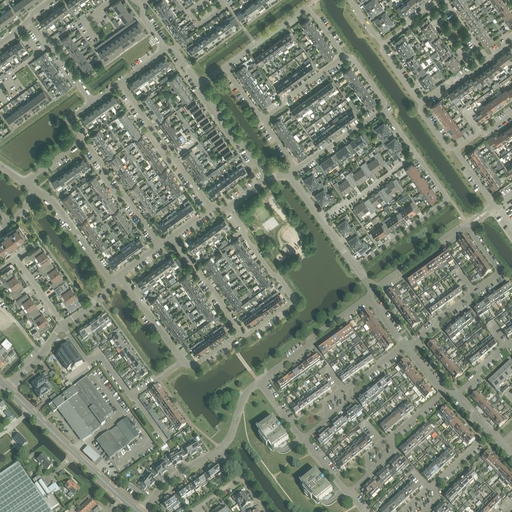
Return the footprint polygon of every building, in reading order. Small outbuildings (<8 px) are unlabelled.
[(70,0),(66,3),(73,12),(78,9),(70,0)] [(82,6),(77,0),(70,0),(78,9),(82,6)] [(133,18),(130,14),(133,12),(131,10),(129,12),(124,6),(127,4),(125,1),(122,3),(119,0),(111,6),(124,24),(133,18)] [(158,10),(166,4),(168,3),(165,0),(161,0),(154,5),(158,10)] [(260,8),(261,9),(264,7),(259,0),(257,0),(254,2),(259,9),(260,8)] [(365,6),(366,7),(366,8),(368,11),(379,3),(376,0),(368,0),(367,1),(368,3),(365,6)] [(410,12),(417,7),(411,0),(409,0),(408,1),(407,0),(405,0),(402,1),(410,12)] [(468,3),(465,0),(462,0),(456,5),(459,9),(467,4),(468,3)] [(502,0),(497,0),(492,4),(495,8),(504,2),(502,0)] [(22,11),(26,8),(21,1),(16,3),(22,11)] [(397,9),(403,18),(410,12),(402,1),(399,5),(400,7),(397,9)] [(259,9),(254,2),(250,6),(255,13),(259,11),(258,10),(259,9)] [(505,4),(506,4),(504,2),(495,8),(498,12),(499,11),(507,6),(505,4)] [(16,3),(12,7),(17,14),(22,11),(16,3)] [(371,14),(372,16),(376,13),(377,16),(385,10),(382,6),(381,7),(379,3),(368,11),(371,14)] [(71,13),(65,4),(61,7),(66,15),(69,13),(69,14),(71,14),(71,13)] [(161,14),(170,8),(166,4),(158,10),(161,14)] [(462,13),(469,8),(467,4),(459,9),(462,13)] [(252,15),(252,16),(255,13),(250,6),(245,9),(250,16),(252,15)] [(508,8),(507,6),(499,11),(502,16),(510,10),(508,8)] [(66,15),(61,7),(56,10),(62,18),(66,15)] [(16,16),(11,8),(7,11),(12,19),(16,16)] [(164,19),(173,12),(170,8),(161,14),(164,19)] [(471,13),(473,12),(469,8),(462,13),(465,18),(471,13)] [(241,12),(246,19),(250,16),(245,9),(241,12)] [(52,13),(58,21),(62,18),(56,10),(52,13)] [(376,20),(377,22),(376,22),(379,26),(389,18),(387,15),(388,14),(385,10),(377,16),(379,18),(376,20)] [(511,13),(510,10),(502,16),(505,20),(511,14),(511,13)] [(2,14),(8,22),(12,19),(7,11),(2,14)] [(471,13),(465,18),(468,22),(477,15),(474,11),(473,12),(471,13)] [(167,23),(177,16),(173,12),(164,19),(167,23)] [(247,20),(246,19),(241,12),(236,15),(241,22),(243,21),(243,22),(247,20)] [(58,21),(52,13),(48,16),(54,24),(58,21)] [(471,26),(480,19),(477,15),(468,22),(471,26)] [(50,27),(54,24),(48,16),(44,19),(50,27)] [(239,24),(234,17),(229,20),(235,28),(238,26),(238,25),(239,24)] [(234,27),(235,28),(229,20),(227,18),(223,21),(230,30),(234,27)] [(396,25),(393,21),(392,21),(389,18),(379,26),(381,29),(382,29),(383,30),(386,28),(388,30),(396,25)] [(48,30),(50,28),(50,27),(44,19),(40,22),(46,31),(48,30)] [(301,25),(305,29),(313,24),(309,19),(301,25)] [(427,19),(419,25),(424,32),(433,26),(427,19)] [(474,30),(481,24),(483,24),(480,19),(471,26),(474,30)] [(175,20),(168,25),(171,29),(178,24),(175,20)] [(229,32),(229,31),(230,30),(223,21),(225,24),(221,27),(226,34),(229,32)] [(145,34),(141,27),(138,23),(98,52),(105,62),(145,34)] [(181,28),(178,24),(171,29),(174,33),(181,28)] [(305,29),(303,31),(306,35),(316,28),(313,24),(305,29)] [(484,28),(481,24),(474,30),(477,34),(484,28)] [(430,39),(438,33),(433,26),(424,32),(429,39),(430,39)] [(181,28),(174,33),(177,37),(184,32),(186,31),(183,27),(181,28)] [(222,36),(223,37),(226,34),(221,27),(216,30),(215,28),(221,37),(222,36)] [(221,39),(220,38),(221,37),(215,28),(211,31),(218,41),(221,39)] [(309,39),(311,38),(319,32),(316,28),(306,35),(309,39)] [(484,28),(477,34),(480,38),(487,33),(484,28)] [(218,41),(211,31),(206,35),(213,43),(217,40),(218,41)] [(182,40),(187,36),(184,32),(177,37),(180,42),(182,40)] [(314,42),(322,37),(319,32),(311,38),(314,42)] [(297,42),(290,33),(285,36),(291,44),(294,42),(294,43),(295,43),(297,42)] [(433,48),(435,46),(443,40),(438,33),(430,39),(429,39),(428,40),(433,48)] [(483,42),(489,38),(490,37),(487,33),(480,38),(483,42)] [(72,39),(69,35),(62,40),(65,44),(72,39)] [(213,43),(206,35),(202,38),(209,47),(212,45),(211,44),(213,43)] [(291,44),(285,36),(281,39),(287,47),(291,44)] [(400,39),(393,44),(398,51),(407,45),(409,43),(405,37),(403,36),(402,38),(401,38),(400,39)] [(322,37),(314,42),(317,47),(325,41),(322,37)] [(198,41),(199,42),(204,49),(205,48),(206,49),(209,47),(202,38),(198,41)] [(483,42),(486,47),(492,42),(489,38),(483,42)] [(75,43),(73,40),(72,39),(65,44),(68,49),(75,43)] [(281,39),(280,40),(277,43),(282,50),(284,52),(288,49),(287,47),(281,39)] [(438,51),(446,45),(443,40),(435,46),(438,51)] [(20,41),(16,44),(22,53),(26,50),(20,41)] [(321,51),(328,46),(325,41),(317,47),(321,51)] [(203,51),(203,50),(204,49),(199,42),(195,46),(193,43),(200,53),(203,51)] [(68,49),(71,53),(78,47),(75,43),(68,49)] [(196,55),(197,56),(200,53),(193,43),(188,46),(190,49),(188,51),(191,55),(193,53),(195,56),(196,55)] [(272,46),(278,53),(282,50),(277,43),(272,46)] [(409,43),(407,45),(398,51),(404,58),(412,52),(414,50),(409,43)] [(21,54),(22,53),(16,44),(11,47),(17,55),(20,53),(21,54)] [(443,58),(451,52),(446,45),(438,51),(443,58)] [(278,53),(272,46),(268,49),(274,57),(278,53)] [(324,56),(332,50),(328,46),(321,51),(324,56)] [(15,58),(14,57),(17,55),(11,47),(7,50),(14,59),(15,58)] [(74,57),(81,52),(78,47),(71,53),(74,57)] [(274,57),(268,49),(264,52),(269,60),(274,57)] [(11,59),(12,60),(14,59),(7,50),(3,53),(9,61),(11,59)] [(327,60),(335,54),(332,50),(324,56),(327,60)] [(77,61),(84,56),(81,52),(74,57),(77,61)] [(269,60),(264,52),(259,55),(265,63),(269,60)] [(417,59),(412,52),(404,58),(409,65),(417,59)] [(448,65),(456,59),(451,52),(443,58),(448,65)] [(3,53),(0,55),(0,57),(6,65),(10,62),(9,61),(3,53)] [(34,61),(38,65),(38,64),(48,58),(44,53),(34,61)] [(506,53),(502,56),(507,63),(511,60),(506,53)] [(255,58),(260,66),(265,63),(259,55),(255,58)] [(80,65),(87,60),(84,56),(77,61),(80,65)] [(503,67),(503,66),(507,63),(502,56),(497,59),(498,61),(499,61),(503,67)] [(43,68),(51,62),(48,58),(38,64),(39,66),(41,65),(43,68)] [(167,62),(165,58),(160,62),(167,71),(171,67),(174,65),(171,62),(170,61),(169,61),(168,61),(167,62)] [(420,63),(417,59),(409,65),(412,69),(420,63)] [(453,72),(461,66),(456,59),(448,65),(453,72)] [(83,69),(90,64),(87,60),(80,65),(83,69)] [(316,68),(310,61),(306,64),(311,72),(316,68)] [(498,61),(494,64),(499,71),(504,68),(503,66),(503,67),(499,61),(498,61)] [(45,73),(54,66),(51,62),(43,68),(45,71),(44,71),(45,73)] [(167,71),(160,62),(156,65),(161,72),(165,69),(167,71)] [(425,70),(420,63),(412,69),(417,76),(425,70)] [(86,74),(93,68),(90,64),(83,69),(86,74)] [(311,72),(306,64),(301,67),(307,75),(311,72)] [(499,71),(494,64),(490,67),(495,74),(499,71)] [(161,72),(156,65),(152,68),(157,75),(161,72)] [(49,76),(57,70),(54,66),(45,73),(46,74),(47,73),(49,76)] [(244,66),(235,72),(239,77),(249,70),(246,67),(244,66)] [(307,75),(301,67),(297,71),(302,78),(307,75)] [(495,74),(490,67),(485,70),(491,78),(495,74)] [(154,80),(158,77),(157,75),(152,68),(147,71),(154,80)] [(351,68),(343,73),(347,78),(354,72),(351,68)] [(51,81),(60,75),(57,70),(49,76),(51,79),(50,80),(51,81)] [(239,77),(242,81),(252,74),(249,70),(239,77)] [(425,70),(417,76),(422,83),(432,77),(429,73),(427,74),(425,70)] [(491,78),(485,70),(481,74),(486,81),(491,78)] [(148,81),(149,83),(154,80),(147,71),(143,74),(148,81)] [(302,78),(297,71),(293,74),(298,81),(302,78)] [(347,78),(350,82),(358,77),(354,72),(347,78)] [(148,81),(143,74),(139,77),(144,84),(148,81)] [(252,74),(242,81),(245,86),(253,80),(255,79),(252,74)] [(298,81),(293,74),(288,77),(294,84),(298,81)] [(477,77),(482,84),(486,81),(481,74),(477,77)] [(55,85),(63,79),(60,75),(51,81),(52,83),(53,82),(55,85)] [(177,75),(168,81),(171,85),(180,79),(177,75)] [(144,84),(139,77),(134,81),(139,87),(144,84)] [(294,84),(288,77),(284,80),(289,87),(294,84)] [(353,86),(353,87),(361,81),(358,77),(350,82),(348,83),(351,88),(353,86)] [(433,81),(434,80),(432,77),(422,83),(427,91),(428,90),(431,88),(434,86),(435,85),(433,81)] [(476,86),(477,87),(482,84),(477,77),(472,80),(476,86)] [(472,80),(471,78),(467,82),(472,89),(476,86),(477,87),(476,86),(472,80)] [(57,90),(66,83),(63,79),(55,85),(57,88),(56,88),(57,90)] [(172,91),(183,83),(180,79),(171,85),(174,90),(172,91)] [(245,86),(248,90),(256,84),(258,83),(255,79),(253,80),(245,86)] [(285,91),(289,87),(284,80),(280,83),(285,91)] [(140,89),(139,88),(139,87),(134,81),(129,84),(132,87),(131,88),(130,90),(133,94),(140,89)] [(339,91),(332,81),(327,85),(333,92),(334,94),(339,91)] [(354,92),(364,85),(361,81),(353,87),(356,91),(354,92)] [(472,89),(467,82),(462,85),(468,92),(472,89)] [(59,90),(61,93),(69,87),(66,83),(57,90),(58,91),(59,90)] [(176,92),(178,94),(186,88),(183,83),(172,91),(174,93),(176,92)] [(275,87),(280,94),(285,91),(280,83),(275,87)] [(252,94),(259,89),(256,84),(248,90),(252,94)] [(333,92),(327,85),(323,88),(328,96),(333,92)] [(354,92),(358,96),(367,90),(364,85),(354,92)] [(468,92),(462,85),(458,88),(463,95),(468,92)] [(259,89),(252,94),(255,99),(262,93),(265,91),(262,87),(259,89)] [(178,94),(181,98),(189,92),(186,88),(178,94)] [(330,98),(328,96),(323,88),(318,91),(325,101),(330,98)] [(463,95),(458,88),(454,91),(460,99),(464,96),(463,95)] [(358,96),(361,101),(362,100),(370,94),(367,90),(358,96)] [(507,92),(506,90),(502,93),(507,100),(511,97),(511,98),(511,97),(507,92)] [(44,101),(49,98),(43,91),(39,94),(44,101)] [(325,101),(318,91),(314,94),(321,104),(325,101)] [(460,100),(459,99),(460,99),(454,91),(449,94),(454,101),(456,103),(460,100)] [(496,94),(497,96),(503,103),(507,100),(502,93),(500,91),(496,94)] [(181,102),(182,104),(193,97),(189,92),(181,98),(182,101),(181,102)] [(268,96),(266,98),(262,93),(255,99),(258,103),(268,96)] [(39,94),(35,97),(40,104),(44,101),(39,94)] [(321,104),(314,94),(310,97),(317,107),(321,104)] [(373,98),(370,94),(362,100),(366,104),(373,98)] [(148,95),(141,100),(144,105),(151,100),(148,95)] [(108,99),(113,106),(114,108),(115,107),(115,106),(115,105),(118,103),(120,102),(117,98),(116,98),(115,98),(113,96),(108,99)] [(272,103),(271,101),(268,96),(258,103),(261,108),(264,106),(265,108),(272,103)] [(503,103),(497,96),(493,99),(498,107),(503,103)] [(36,107),(40,104),(35,97),(31,100),(36,107)] [(317,107),(310,97),(305,100),(312,110),(317,107)] [(184,106),(187,110),(189,109),(197,103),(194,98),(184,106)] [(366,104),(369,109),(377,103),(373,98),(366,104)] [(113,106),(108,99),(104,102),(109,109),(113,106)] [(498,107),(493,99),(489,103),(494,110),(498,107)] [(32,110),(36,107),(31,100),(27,103),(32,110)] [(148,109),(154,104),(151,100),(144,105),(148,109)] [(312,110),(305,100),(301,104),(307,111),(311,108),(312,110)] [(454,138),(455,137),(455,139),(463,133),(461,131),(440,101),(432,107),(454,138)] [(109,109),(104,102),(100,106),(105,112),(109,109)] [(28,113),(32,110),(27,103),(22,106),(28,113)] [(190,115),(193,113),(200,107),(197,103),(189,109),(187,110),(190,115)] [(489,113),(490,113),(494,110),(489,103),(484,106),(485,108),(485,107),(489,113)] [(151,114),(158,109),(154,104),(148,109),(151,114)] [(307,111),(301,104),(297,107),(302,115),(307,111)] [(22,106),(18,109),(24,116),(28,113),(22,106)] [(105,112),(100,106),(95,109),(100,116),(105,112)] [(193,113),(196,117),(204,112),(200,107),(193,113)] [(303,116),(302,115),(297,107),(292,110),(298,118),(301,116),(301,117),(303,116)] [(485,107),(485,108),(481,111),(486,118),(491,114),(490,113),(489,113),(485,107)] [(19,119),(24,116),(18,109),(14,112),(19,119)] [(100,116),(95,109),(91,112),(96,119),(100,116)] [(154,118),(161,113),(158,109),(151,114),(154,118)] [(353,120),(357,117),(352,110),(348,113),(353,120)] [(476,114),(482,121),(486,118),(481,111),(476,114)] [(15,122),(19,119),(14,112),(10,115),(15,122)] [(96,119),(91,112),(86,115),(91,122),(96,119)] [(125,112),(118,117),(121,122),(128,117),(125,112)] [(199,122),(207,116),(204,112),(196,117),(194,119),(197,123),(199,122)] [(344,116),(343,116),(348,123),(353,120),(348,113),(347,113),(346,112),(343,115),(344,116)] [(157,122),(164,117),(161,113),(154,118),(157,122)] [(6,118),(11,125),(15,122),(10,115),(6,118)] [(93,124),(91,122),(86,115),(82,118),(88,127),(93,124)] [(275,122),(273,124),(276,129),(284,123),(281,119),(282,118),(282,117),(282,116),(281,115),(274,120),(275,122)] [(210,120),(207,116),(199,122),(202,126),(210,120)] [(344,126),(348,123),(343,116),(339,119),(344,126)] [(128,117),(121,122),(124,126),(131,121),(128,117)] [(168,117),(158,124),(162,129),(169,124),(169,123),(171,122),(168,117)] [(337,117),(333,120),(340,130),(344,126),(339,119),(337,117)] [(202,126),(200,127),(203,132),(204,131),(205,132),(207,131),(206,130),(213,125),(210,120),(202,126)] [(334,122),(330,125),(335,133),(340,130),(333,120),(334,122)] [(131,121),(124,126),(127,131),(134,126),(131,121)] [(279,133),(287,127),(284,123),(276,129),(279,133)] [(375,132),(377,131),(379,134),(389,127),(387,124),(386,125),(384,123),(379,127),(377,124),(372,128),(375,132)] [(172,128),(169,124),(162,129),(165,133),(172,128)] [(326,129),(331,136),(335,133),(330,125),(326,129)] [(134,126),(127,131),(130,135),(137,130),(134,126)] [(172,128),(165,133),(168,137),(175,132),(177,131),(174,126),(172,128)] [(218,132),(215,127),(207,133),(210,137),(210,138),(218,132)] [(283,137),(290,132),(287,127),(279,133),(283,137)] [(381,137),(379,138),(383,143),(388,139),(386,136),(391,132),(390,130),(391,130),(389,127),(379,134),(381,137)] [(321,132),(327,139),(331,136),(326,129),(321,132)] [(134,139),(141,134),(137,130),(130,135),(134,139)] [(507,130),(502,133),(508,140),(511,137),(507,130)] [(98,131),(91,136),(94,141),(101,136),(98,131)] [(178,137),(175,132),(168,137),(171,142),(178,137)] [(211,144),(213,142),(214,142),(221,136),(218,132),(210,138),(210,137),(208,139),(211,144)] [(286,142),(294,136),(290,132),(283,137),(286,142)] [(327,139),(321,132),(317,135),(322,142),(327,139)] [(360,135),(358,136),(358,135),(355,137),(361,146),(366,143),(367,144),(369,142),(363,133),(361,135),(360,135)] [(498,136),(496,133),(492,137),(499,146),(503,143),(498,136)] [(502,133),(498,136),(503,143),(505,146),(509,143),(508,140),(502,133)] [(180,135),(178,137),(171,142),(174,146),(181,141),(180,138),(182,137),(180,135)] [(312,138),(318,146),(322,142),(317,135),(312,138)] [(105,140),(104,140),(101,136),(94,141),(98,145),(105,140)] [(142,136),(135,141),(133,143),(136,147),(145,141),(142,136)] [(217,146),(224,141),(221,136),(214,142),(217,146)] [(289,146),(297,141),(294,136),(286,142),(289,146)] [(355,153),(358,151),(357,150),(361,146),(355,137),(352,139),(353,140),(351,142),(349,144),(355,153)] [(487,140),(494,150),(499,146),(492,137),(487,140)] [(385,146),(387,145),(390,149),(400,142),(398,139),(397,140),(395,138),(390,142),(388,139),(383,143),(385,146)] [(109,144),(105,140),(98,145),(101,150),(110,143),(109,144)] [(139,152),(148,145),(145,141),(136,147),(139,152)] [(219,151),(220,151),(228,145),(224,141),(217,146),(219,149),(217,150),(219,151)] [(300,145),(297,141),(289,146),(292,151),(300,145)] [(392,152),(390,153),(394,158),(399,154),(397,152),(402,148),(401,145),(402,145),(400,142),(390,149),(392,152)] [(113,147),(110,143),(101,150),(104,154),(113,147)] [(300,145),(292,151),(295,155),(303,149),(305,147),(302,143),(300,145)] [(344,147),(343,146),(340,148),(347,157),(352,153),(352,154),(355,153),(349,144),(346,146),(346,145),(344,147)] [(142,156),(151,149),(148,145),(139,152),(142,156)] [(228,145),(220,151),(223,155),(231,149),(228,145)] [(113,147),(104,154),(107,159),(116,152),(113,147)] [(469,158),(470,158),(471,159),(481,152),(477,147),(467,155),(469,158)] [(343,161),(342,160),(347,157),(340,148),(338,150),(338,151),(336,152),(337,153),(334,155),(338,160),(340,163),(343,161)] [(145,160),(155,154),(151,149),(142,156),(145,160)] [(226,160),(234,154),(231,149),(223,155),(226,160)] [(308,156),(306,154),(303,149),(295,155),(299,159),(301,158),(303,160),(308,156)] [(376,158),(372,161),(379,170),(383,167),(383,166),(385,164),(377,153),(376,150),(375,151),(376,153),(374,155),(376,158)] [(190,152),(182,157),(186,162),(195,155),(192,151),(190,152)] [(484,156),(482,154),(481,152),(471,159),(472,160),(471,161),(473,164),(481,158),(484,156)] [(151,163),(158,158),(155,154),(145,160),(146,161),(148,159),(151,163)] [(108,160),(112,165),(119,160),(115,155),(108,160)] [(186,162),(189,166),(199,159),(195,155),(186,162)] [(329,157),(329,156),(326,158),(332,167),(337,164),(335,161),(338,160),(334,155),(332,156),(331,156),(329,157)] [(484,156),(481,158),(473,164),(475,167),(476,166),(477,168),(487,161),(484,156)] [(119,160),(112,165),(115,169),(122,164),(124,163),(121,158),(119,160)] [(154,168),(161,163),(158,158),(151,163),(154,168)] [(322,163),(320,165),(326,174),(328,172),(328,171),(332,167),(326,158),(323,160),(324,161),(322,163)] [(202,164),(199,159),(189,166),(192,171),(202,164)] [(84,162),(83,160),(78,163),(85,172),(84,171),(91,166),(87,160),(84,162)] [(368,164),(366,162),(363,164),(371,174),(373,172),(374,173),(379,170),(372,161),(368,164)] [(479,173),(490,165),(487,161),(477,168),(478,169),(477,169),(479,173)] [(83,173),(85,172),(78,163),(74,166),(79,173),(82,171),(83,173)] [(152,169),(155,174),(157,173),(157,172),(164,167),(161,163),(154,168),(152,169)] [(118,174),(125,168),(122,164),(115,169),(118,174)] [(205,168),(202,164),(192,171),(195,175),(202,170),(205,168)] [(360,166),(362,168),(357,172),(364,181),(369,177),(368,176),(371,174),(363,164),(360,166)] [(412,164),(405,169),(409,175),(418,169),(414,165),(413,166),(412,164)] [(247,172),(242,165),(237,168),(243,175),(247,172)] [(482,176),(483,175),(484,176),(493,169),(490,165),(479,173),(482,176)] [(76,178),(80,175),(79,173),(74,166),(69,169),(76,178)] [(121,178),(128,173),(125,168),(118,174),(121,178)] [(243,175),(237,168),(233,171),(238,178),(243,175)] [(69,169),(65,172),(72,181),(76,178),(69,169)] [(160,180),(160,181),(169,174),(166,169),(159,174),(158,174),(157,175),(160,180)] [(409,175),(413,181),(420,176),(419,174),(421,173),(418,169),(409,175)] [(496,174),(495,171),(493,169),(484,176),(484,177),(483,178),(486,181),(496,174)] [(195,175),(199,180),(206,174),(202,170),(195,175)] [(306,183),(305,183),(307,186),(317,179),(313,174),(315,173),(313,170),(308,174),(310,177),(304,180),(306,183)] [(229,174),(234,182),(238,178),(233,171),(229,174)] [(359,183),(359,184),(364,181),(357,172),(354,174),(351,171),(348,174),(356,185),(359,183)] [(67,185),(72,181),(65,172),(61,176),(66,182),(66,183),(67,185)] [(124,182),(131,177),(128,173),(121,178),(124,182)] [(169,174),(160,181),(163,185),(172,178),(169,174)] [(224,178),(230,185),(234,182),(229,174),(224,178)] [(354,188),(353,187),(356,185),(348,174),(345,176),(347,179),(343,182),(350,191),(354,188)] [(488,185),(489,184),(490,185),(500,178),(496,174),(486,181),(488,185)] [(66,183),(66,182),(61,176),(56,179),(61,186),(66,183)] [(95,176),(87,182),(91,186),(98,181),(95,176)] [(417,187),(426,180),(423,176),(421,177),(420,176),(413,181),(417,187)] [(127,187),(135,182),(131,177),(124,182),(127,187)] [(167,189),(176,183),(172,178),(163,185),(165,184),(167,186),(166,187),(167,189)] [(220,181),(225,188),(230,185),(224,178),(220,181)] [(503,183),(500,178),(490,185),(491,186),(490,187),(492,190),(503,183)] [(52,182),(57,189),(61,186),(56,179),(52,182)] [(322,182),(320,184),(317,179),(307,186),(309,189),(310,188),(311,190),(317,186),(319,189),(324,185),(322,182)] [(396,179),(393,181),(393,180),(388,183),(395,192),(398,189),(401,192),(404,190),(396,179)] [(419,189),(421,192),(429,187),(428,186),(429,185),(426,180),(417,187),(416,188),(417,190),(419,189)] [(101,185),(98,181),(91,186),(94,190),(101,185)] [(216,184),(221,191),(225,188),(220,181),(216,184)] [(341,196),(344,194),(345,195),(350,191),(343,182),(339,185),(337,182),(333,184),(341,196)] [(168,191),(170,190),(172,192),(179,187),(176,183),(167,189),(168,191)] [(316,199),(318,201),(328,194),(326,191),(327,190),(325,187),(328,185),(326,183),(324,185),(319,189),(321,192),(315,196),(317,198),(316,199)] [(383,186),(384,187),(381,189),(389,200),(393,198),(391,195),(395,192),(388,183),(383,186)] [(136,184),(129,189),(132,194),(141,188),(141,187),(140,189),(136,184)] [(211,187),(216,194),(221,191),(216,184),(211,187)] [(94,190),(97,195),(104,190),(101,185),(94,190)] [(173,198),(182,192),(179,187),(172,192),(173,195),(171,196),(173,198)] [(207,190),(212,198),(216,194),(211,187),(207,190)] [(425,198),(434,192),(431,187),(430,188),(429,187),(421,192),(425,198)] [(143,193),(144,192),(141,188),(132,194),(136,198),(143,193)] [(379,191),(378,190),(373,194),(380,203),(384,200),(386,203),(389,200),(381,189),(379,191)] [(107,194),(104,190),(97,195),(100,199),(107,194)] [(143,193),(136,198),(139,203),(146,197),(148,196),(145,191),(144,192),(143,193)] [(437,196),(434,192),(425,198),(423,200),(427,206),(437,198),(436,197),(437,196)] [(111,198),(107,194),(100,199),(103,204),(111,198)] [(333,198),(331,199),(328,194),(318,201),(320,204),(321,203),(322,205),(328,201),(330,204),(335,201),(333,198)] [(369,197),(369,198),(367,200),(375,211),(378,209),(376,206),(380,203),(373,194),(369,197)] [(69,195),(62,200),(65,205),(72,199),(69,195)] [(142,207),(149,202),(146,197),(139,203),(142,207)] [(74,198),(72,200),(72,199),(65,205),(68,209),(77,202),(74,198)] [(111,198),(103,204),(107,208),(114,203),(111,198)] [(195,210),(188,200),(184,203),(191,213),(195,210)] [(364,202),(363,201),(359,204),(365,213),(369,210),(371,213),(375,211),(367,200),(364,202)] [(412,201),(410,203),(411,204),(406,208),(411,215),(416,212),(417,213),(419,211),(412,201)] [(77,202),(68,209),(72,213),(79,208),(81,207),(77,202)] [(155,204),(152,206),(149,202),(142,207),(145,211),(155,204)] [(110,212),(117,207),(114,203),(107,208),(110,212)] [(185,206),(181,209),(186,216),(191,213),(184,203),(183,203),(185,206)] [(148,216),(158,209),(155,204),(145,211),(148,216)] [(363,219),(361,216),(365,213),(359,204),(354,207),(355,208),(352,211),(360,221),(363,219)] [(75,218),(82,213),(79,208),(72,213),(75,218)] [(411,215),(406,208),(399,213),(405,222),(407,220),(406,219),(411,215)] [(181,209),(177,212),(182,219),(186,216),(181,209)] [(119,210),(112,215),(115,220),(122,215),(119,210)] [(171,213),(178,222),(182,219),(177,212),(176,212),(175,210),(171,213)] [(78,222),(85,217),(82,213),(75,218),(78,222)] [(178,222),(171,213),(167,217),(173,226),(178,222)] [(402,223),(405,222),(399,213),(391,218),(397,226),(402,222),(402,223)] [(122,215),(115,220),(118,224),(125,219),(122,215)] [(339,228),(338,229),(340,232),(350,224),(347,221),(349,220),(346,216),(341,219),(343,222),(337,226),(339,228)] [(162,220),(164,221),(163,222),(169,229),(173,226),(167,217),(162,220)] [(390,217),(385,220),(386,222),(384,224),(390,232),(393,230),(392,229),(397,226),(391,218),(390,217)] [(120,230),(129,223),(125,219),(118,224),(117,225),(120,230)] [(87,220),(80,225),(83,230),(90,224),(87,220)] [(230,227),(224,220),(220,223),(225,230),(230,227)] [(162,229),(164,232),(169,229),(163,222),(159,225),(159,224),(158,223),(157,223),(155,223),(154,224),(159,230),(162,229)] [(123,234),(125,233),(132,228),(129,223),(120,230),(123,234)] [(223,236),(221,233),(225,230),(220,223),(215,226),(223,236)] [(94,226),(92,227),(90,224),(83,230),(86,234),(95,228),(94,226)] [(353,226),(352,227),(350,224),(340,232),(342,234),(343,233),(344,236),(350,232),(352,235),(357,231),(353,226)] [(388,234),(390,232),(384,224),(377,229),(382,236),(387,233),(388,234)] [(17,247),(25,241),(25,240),(28,238),(19,226),(16,228),(16,227),(7,233),(7,234),(4,237),(3,236),(0,238),(0,255),(1,257),(4,255),(4,256),(13,249),(16,246),(17,247)] [(215,226),(211,229),(218,239),(223,236),(215,226)] [(98,232),(95,228),(86,234),(89,238),(98,232)] [(214,242),(218,239),(211,229),(207,232),(213,240),(214,242)] [(375,243),(378,241),(377,240),(382,236),(377,229),(369,234),(375,243)] [(357,235),(359,234),(357,231),(352,235),(354,237),(348,241),(350,243),(349,244),(351,247),(361,240),(357,235)] [(98,232),(89,238),(93,243),(100,237),(102,236),(99,232),(98,232)] [(207,232),(202,235),(208,243),(208,244),(209,245),(214,242),(212,241),(213,240),(207,232)] [(135,242),(134,240),(141,249),(145,246),(142,242),(145,240),(141,236),(141,235),(140,235),(139,238),(140,239),(135,242)] [(203,246),(208,243),(202,235),(198,239),(203,246)] [(466,236),(458,242),(461,247),(469,241),(466,236)] [(103,242),(100,237),(93,243),(96,247),(103,242)] [(241,243),(238,238),(228,245),(232,250),(234,248),(241,243)] [(198,239),(194,242),(199,249),(201,251),(205,248),(203,246),(198,239)] [(103,242),(96,247),(99,252),(108,245),(105,240),(103,242)] [(130,243),(136,252),(141,249),(134,240),(130,243)] [(364,241),(362,242),(361,240),(351,247),(353,249),(354,249),(355,251),(357,249),(360,254),(369,248),(364,241)] [(464,251),(472,245),(469,241),(461,247),(464,251)] [(194,242),(189,245),(194,252),(199,249),(194,242)] [(125,246),(132,256),(136,252),(130,243),(125,246)] [(237,252),(245,247),(241,243),(234,248),(237,252)] [(468,256),(476,250),(472,245),(464,251),(462,253),(465,257),(467,256),(468,256)] [(121,250),(122,251),(127,259),(132,256),(125,246),(121,250)] [(31,260),(33,259),(36,263),(47,255),(44,251),(43,252),(40,247),(28,256),(31,260)] [(248,252),(245,247),(237,252),(236,254),(235,254),(238,258),(240,257),(248,252)] [(471,260),(479,254),(476,250),(468,256),(471,260)] [(127,259),(122,251),(118,255),(123,262),(127,259)] [(452,259),(446,251),(441,254),(447,263),(452,259)] [(241,263),(251,256),(248,252),(240,257),(243,261),(241,263)] [(447,263),(441,254),(437,258),(443,266),(447,263)] [(474,264),(482,259),(479,254),(471,260),(474,264)] [(39,267),(37,268),(40,272),(52,264),(49,260),(50,259),(47,255),(36,263),(39,267)] [(123,262),(118,255),(113,258),(119,265),(123,262)] [(244,267),(245,267),(254,260),(251,256),(241,263),(244,267)] [(181,265),(177,259),(175,260),(172,257),(168,260),(173,268),(178,264),(178,265),(179,265),(180,265),(181,265)] [(109,261),(114,268),(119,265),(113,258),(109,261)] [(210,258),(202,264),(206,268),(213,263),(210,258)] [(443,266),(437,258),(432,261),(438,269),(443,266)] [(477,269),(485,263),(482,259),(474,264),(477,269)] [(173,268),(168,260),(164,263),(169,271),(173,268)] [(245,267),(248,271),(257,265),(254,260),(245,267)] [(438,269),(432,261),(428,264),(434,272),(438,269)] [(218,266),(215,262),(213,263),(206,268),(209,273),(216,268),(218,266)] [(170,273),(169,271),(164,263),(159,267),(164,274),(166,276),(170,273)] [(479,274),(488,267),(485,263),(477,269),(476,270),(479,274)] [(56,267),(55,268),(52,264),(40,272),(44,277),(46,275),(49,279),(59,272),(56,267)] [(434,272),(428,264),(424,267),(430,275),(434,272)] [(260,269),(257,265),(248,271),(251,276),(260,269)] [(164,274),(159,267),(155,270),(160,277),(164,274)] [(430,275),(424,267),(419,270),(425,278),(430,275)] [(489,274),(492,272),(488,267),(479,274),(478,275),(481,279),(487,275),(489,274)] [(212,277),(220,272),(216,268),(209,273),(212,277)] [(254,280),(255,280),(263,273),(260,269),(251,276),(254,280)] [(160,277),(155,270),(151,273),(156,280),(160,277)] [(415,273),(421,282),(425,278),(419,270),(415,273)] [(5,284),(7,288),(18,280),(15,276),(14,276),(11,273),(8,275),(6,272),(0,276),(0,279),(4,284),(5,284)] [(61,277),(62,276),(59,272),(49,279),(46,281),(50,278),(53,282),(50,284),(53,288),(64,281),(61,277)] [(215,282),(223,276),(220,272),(212,277),(215,282)] [(146,276),(153,285),(157,282),(156,280),(151,273),(146,276)] [(258,284),(257,285),(267,278),(263,273),(255,280),(258,284)] [(416,285),(421,282),(415,273),(410,277),(416,285)] [(225,274),(223,276),(215,282),(219,286),(226,281),(226,280),(228,279),(225,274)] [(153,285),(146,276),(142,279),(148,288),(153,285),(152,285),(153,285)] [(186,276),(179,281),(182,286),(189,280),(186,276)] [(414,290),(418,287),(416,285),(410,277),(406,280),(414,290)] [(263,288),(270,282),(267,278),(257,285),(260,289),(263,288)] [(144,292),(148,288),(142,279),(137,283),(142,290),(141,290),(142,291),(142,292),(143,292),(144,292)] [(20,285),(21,284),(18,280),(7,288),(10,292),(9,292),(15,299),(21,295),(19,292),(23,289),(20,285)] [(182,286),(185,290),(192,285),(189,280),(182,286)] [(222,290),(229,285),(226,281),(219,286),(222,290)] [(65,282),(54,290),(62,301),(74,293),(71,288),(70,289),(65,282)] [(185,290),(188,294),(196,289),(192,285),(185,290)] [(232,289),(229,285),(222,290),(225,295),(232,289)] [(458,296),(462,293),(457,286),(453,289),(458,296)] [(396,287),(393,289),(387,294),(390,298),(399,292),(396,287)] [(504,287),(500,290),(504,296),(506,298),(510,295),(509,293),(504,287)] [(232,289),(225,295),(228,299),(235,294),(238,292),(235,288),(232,289)] [(199,294),(196,289),(188,294),(191,299),(199,294)] [(458,296),(453,289),(448,292),(453,299),(458,296)] [(500,290),(495,293),(500,299),(501,301),(506,298),(504,296),(500,290)] [(272,295),(274,297),(279,304),(283,301),(278,294),(277,292),(272,295)] [(399,292),(390,298),(393,302),(400,298),(402,296),(399,292)] [(453,299),(448,292),(444,296),(449,303),(453,299)] [(76,298),(77,297),(74,293),(62,301),(70,313),(81,305),(76,298)] [(500,299),(495,293),(491,296),(496,304),(501,301),(500,299)] [(19,306),(20,305),(23,309),(34,301),(31,297),(30,298),(27,294),(16,301),(19,306)] [(191,299),(195,303),(202,298),(199,294),(191,299)] [(231,303),(238,298),(235,294),(228,299),(231,303)] [(449,303),(444,296),(440,299),(445,306),(449,303)] [(496,304),(491,296),(486,299),(491,306),(495,303),(496,304)] [(157,297),(150,302),(153,307),(160,301),(157,297)] [(269,301),(274,307),(279,304),(274,297),(269,301)] [(195,303),(198,308),(205,302),(202,298),(195,303)] [(234,308),(242,303),(238,298),(231,303),(234,308)] [(269,301),(268,298),(263,301),(270,311),(274,307),(269,301)] [(397,307),(403,302),(400,298),(393,302),(397,307)] [(445,306),(440,299),(435,302),(440,309),(445,306)] [(491,306),(486,299),(482,302),(487,309),(491,306)] [(36,306),(37,306),(34,301),(23,309),(26,313),(25,314),(28,318),(39,310),(36,306)] [(156,311),(164,306),(160,301),(153,307),(156,311)] [(266,314),(270,311),(263,301),(259,304),(266,314)] [(208,307),(205,302),(198,308),(201,312),(208,307)] [(400,311),(406,307),(403,302),(397,307),(400,311)] [(440,309),(435,302),(431,305),(436,312),(440,309)] [(488,311),(487,309),(482,302),(478,306),(484,314),(488,311)] [(259,305),(255,308),(256,310),(261,317),(266,314),(259,304),(259,305)] [(426,308),(431,315),(436,312),(431,305),(426,308)] [(159,315),(167,310),(164,306),(156,311),(159,315)] [(479,317),(484,314),(478,306),(473,309),(478,315),(479,317)] [(211,311),(208,307),(201,312),(204,316),(211,311)] [(403,316),(409,311),(406,307),(400,311),(403,316)] [(169,309),(167,310),(159,315),(163,320),(170,314),(168,312),(170,310),(169,309)] [(42,314),(39,310),(28,318),(31,322),(32,322),(35,326),(46,318),(42,314)] [(257,320),(261,317),(256,310),(252,313),(257,320)] [(410,310),(409,311),(403,316),(406,320),(415,314),(414,315),(410,310)] [(207,321),(215,316),(211,311),(204,316),(207,321)] [(368,311),(360,317),(363,321),(371,315),(368,311)] [(472,323),(476,319),(470,311),(465,315),(471,321),(472,323)] [(252,323),(257,320),(252,313),(248,316),(252,323)] [(166,324),(173,319),(170,314),(163,320),(166,324)] [(242,318),(243,320),(248,327),(252,323),(248,316),(247,316),(246,314),(245,315),(245,316),(242,318)] [(418,318),(415,314),(406,320),(409,324),(418,318)] [(111,323),(109,322),(104,315),(100,318),(106,327),(111,323)] [(366,326),(375,320),(371,315),(363,321),(366,326)] [(472,323),(471,321),(465,315),(461,318),(466,324),(468,326),(468,327),(472,323)] [(48,323),(49,322),(46,318),(35,326),(38,330),(34,332),(38,337),(41,335),(40,334),(51,327),(48,323)] [(106,327),(100,318),(95,321),(101,328),(102,330),(107,327),(106,327)] [(413,329),(419,324),(421,323),(418,318),(409,324),(413,329)] [(468,326),(466,324),(461,318),(457,322),(464,329),(468,326)] [(169,328),(176,323),(173,319),(166,324),(169,328)] [(370,330),(378,324),(375,320),(366,326),(370,330)] [(101,328),(95,321),(91,324),(96,331),(101,328)] [(464,329),(457,322),(453,325),(459,333),(464,329)] [(172,333),(179,328),(176,323),(169,328),(172,333)] [(96,331),(91,324),(87,327),(92,335),(96,331)] [(373,334),(381,328),(378,324),(370,330),(373,334)] [(355,334),(348,325),(344,328),(350,338),(355,334)] [(455,336),(459,334),(459,333),(453,325),(449,329),(455,336)] [(507,327),(502,331),(507,338),(511,335),(507,328),(505,325),(505,326),(507,327)] [(228,334),(222,326),(217,329),(224,337),(228,334)] [(92,335),(87,327),(82,331),(87,338),(92,335)] [(172,333),(175,337),(182,332),(179,328),(172,333)] [(344,328),(339,332),(346,341),(350,338),(344,328)] [(376,339),(384,333),(381,328),(373,334),(376,339)] [(219,331),(214,334),(219,341),(224,337),(217,329),(219,331)] [(455,336),(449,329),(445,332),(450,338),(451,340),(452,340),(456,337),(455,336)] [(89,340),(87,338),(82,331),(78,334),(79,336),(77,338),(82,345),(89,340)] [(178,342),(179,342),(186,337),(182,332),(175,337),(178,342)] [(342,344),(346,341),(339,332),(335,335),(341,343),(342,344)] [(379,343),(387,337),(384,333),(376,339),(379,343)] [(215,344),(219,341),(214,334),(210,337),(215,344)] [(119,335),(112,340),(115,345),(122,340),(119,335)] [(336,346),(341,343),(342,344),(341,343),(335,335),(331,338),(336,346)] [(210,347),(215,344),(210,337),(205,340),(210,347)] [(381,348),(390,342),(387,337),(379,343),(377,344),(380,349),(381,348)] [(204,338),(200,341),(206,350),(210,347),(205,340),(204,338)] [(336,346),(331,338),(326,341),(332,349),(336,346)] [(487,342),(493,349),(497,345),(492,338),(487,342)] [(115,345),(117,348),(115,349),(116,350),(118,349),(125,344),(122,340),(115,345)] [(431,351),(438,345),(439,344),(435,340),(427,347),(431,351)] [(493,349),(487,342),(486,340),(481,343),(489,352),(493,349)] [(6,341),(1,346),(7,351),(12,347),(6,341)] [(199,341),(195,344),(202,353),(206,350),(200,341),(199,341)] [(328,352),(332,349),(326,341),(322,344),(328,352)] [(384,350),(385,352),(394,346),(390,342),(381,348),(382,350),(383,350),(384,350)] [(477,347),(479,349),(485,356),(489,352),(481,343),(477,347)] [(60,353),(56,356),(67,371),(71,368),(72,370),(82,363),(69,344),(59,351),(60,353)] [(121,354),(129,348),(125,344),(118,349),(121,354)] [(190,347),(197,357),(202,353),(195,344),(190,347)] [(323,356),(324,357),(329,354),(328,352),(322,344),(317,348),(323,356)] [(431,351),(435,355),(443,348),(439,344),(438,345),(431,351)] [(473,350),(475,352),(481,359),(485,356),(479,349),(477,347),(473,350)] [(122,360),(124,358),(132,353),(129,348),(121,354),(119,355),(122,360)] [(438,359),(445,353),(446,353),(443,348),(435,355),(438,359)] [(363,355),(365,357),(369,364),(374,361),(367,352),(363,355)] [(475,352),(471,356),(476,363),(481,359),(475,352)] [(128,362),(135,357),(132,353),(124,358),(128,362)] [(315,356),(313,353),(309,356),(316,366),(321,362),(321,363),(322,363),(324,361),(318,353),(315,356)] [(441,363),(449,357),(446,353),(445,353),(438,359),(441,363)] [(476,363),(471,356),(469,354),(465,357),(472,366),(476,363)] [(307,362),(304,364),(308,370),(308,371),(316,366),(309,356),(305,359),(307,362)] [(131,367),(138,361),(135,357),(128,362),(131,367)] [(369,364),(365,357),(360,361),(365,367),(369,364)] [(449,357),(441,363),(445,368),(452,362),(453,361),(449,357)] [(360,361),(359,359),(355,363),(360,370),(365,367),(360,361)] [(405,360),(397,367),(401,371),(409,364),(405,360)] [(134,371),(141,366),(138,361),(131,367),(134,371)] [(456,365),(455,366),(452,362),(445,368),(448,372),(455,366),(456,365)] [(511,363),(510,362),(488,383),(496,391),(511,375),(511,363)] [(360,370),(355,363),(351,366),(356,373),(360,370)] [(300,367),(298,364),(294,367),(301,376),(308,371),(308,370),(304,364),(300,367)] [(409,364),(401,371),(404,375),(412,369),(409,364)] [(456,365),(455,366),(448,372),(452,376),(459,370),(460,369),(456,365)] [(135,377),(144,370),(141,366),(134,371),(137,375),(135,377)] [(346,369),(352,376),(356,373),(351,366),(346,369)] [(291,370),(292,372),(289,375),(294,381),(301,376),(294,367),(291,370)] [(347,380),(352,376),(346,369),(342,372),(343,373),(347,380)] [(408,379),(416,373),(412,369),(404,375),(408,379)] [(460,369),(459,370),(452,376),(455,380),(462,374),(464,373),(460,369)] [(138,382),(148,375),(144,370),(135,377),(138,382)] [(342,372),(341,371),(336,374),(343,383),(347,380),(343,373),(342,372)] [(416,373),(408,379),(411,383),(419,377),(416,373)] [(286,377),(284,375),(280,378),(287,387),(294,381),(289,375),(286,377)] [(392,382),(386,376),(382,379),(388,386),(392,382)] [(47,384),(42,377),(40,379),(39,378),(37,380),(37,381),(32,385),(32,386),(34,389),(34,388),(37,391),(46,384),(47,384)] [(415,388),(423,381),(419,377),(411,383),(415,388)] [(53,413),(59,409),(83,441),(92,435),(100,429),(99,428),(105,424),(103,421),(113,414),(86,378),(76,386),(73,388),(52,403),(48,406),(53,413)] [(281,389),(282,390),(287,387),(280,378),(276,380),(278,383),(274,385),(279,391),(281,389)] [(389,388),(388,386),(382,379),(378,383),(383,390),(384,391),(385,391),(389,388)] [(331,389),(325,381),(321,384),(326,392),(331,389)] [(416,394),(426,385),(423,381),(415,388),(412,389),(416,394)] [(315,386),(316,387),(316,388),(322,395),(326,392),(321,384),(319,383),(315,386)] [(384,391),(383,390),(378,383),(374,386),(379,393),(380,394),(384,391)] [(49,392),(51,390),(46,384),(37,391),(35,393),(37,396),(36,396),(38,399),(39,398),(39,399),(43,396),(44,397),(46,395),(46,394),(49,392)] [(419,398),(422,396),(430,389),(426,385),(416,394),(419,398)] [(157,386),(148,392),(152,398),(161,391),(157,386)] [(380,394),(379,393),(374,386),(369,390),(377,399),(381,395),(380,394)] [(311,390),(313,392),(318,399),(322,395),(316,388),(316,387),(311,390)] [(425,400),(433,393),(430,389),(422,396),(425,400)] [(377,399),(369,390),(365,393),(371,400),(375,396),(377,399)] [(156,402),(164,396),(161,391),(152,398),(156,402)] [(309,395),(313,402),(318,399),(313,392),(309,395)] [(482,396),(478,392),(471,398),(475,402),(482,396)] [(371,400),(365,393),(361,397),(367,403),(368,405),(373,402),(371,400)] [(303,397),(309,405),(313,402),(309,395),(308,394),(303,397)] [(164,396),(156,402),(159,407),(168,401),(164,396)] [(485,399),(482,396),(475,402),(478,406),(485,399)] [(299,400),(304,408),(309,405),(303,397),(299,400)] [(357,400),(363,407),(367,403),(361,397),(357,400)] [(489,403),(485,399),(478,406),(482,409),(489,403)] [(304,408),(299,400),(295,404),(300,411),(304,408)] [(163,412),(171,406),(168,401),(159,407),(163,412)] [(414,410),(408,402),(404,405),(410,413),(414,410)] [(290,407),(291,408),(295,415),(300,411),(295,404),(294,404),(294,403),(290,407)] [(489,403),(482,409),(485,413),(492,407),(489,403)] [(356,407),(354,405),(349,409),(355,417),(363,411),(358,405),(356,407)] [(410,413),(404,405),(400,409),(406,417),(410,413)] [(492,407),(485,413),(489,417),(497,409),(494,405),(492,407)] [(166,417),(175,411),(171,406),(163,412),(166,417)] [(446,408),(438,415),(442,419),(449,412),(446,408)] [(356,418),(355,417),(349,409),(344,413),(346,415),(344,417),(349,422),(351,420),(352,421),(356,418)] [(396,412),(402,420),(406,417),(400,409),(396,412)] [(489,417),(492,421),(499,414),(501,413),(497,409),(496,410),(489,417)] [(170,422),(178,415),(175,411),(166,417),(170,422)] [(402,420),(396,412),(391,416),(398,424),(402,420)] [(445,423),(453,416),(449,412),(442,419),(445,423)] [(503,418),(502,418),(499,414),(492,421),(496,424),(503,418)] [(173,427),(182,420),(178,415),(170,422),(172,424),(170,426),(171,428),(173,427)] [(335,420),(342,428),(349,422),(344,417),(342,419),(340,416),(335,420)] [(387,419),(394,427),(398,424),(391,416),(387,419)] [(445,423),(444,425),(447,429),(449,427),(457,420),(453,416),(445,423)] [(504,416),(502,418),(503,418),(496,424),(499,428),(506,422),(508,420),(504,416)] [(281,425),(280,424),(279,426),(273,418),(269,422),(268,421),(267,421),(266,421),(266,422),(266,423),(259,428),(258,428),(257,428),(257,429),(257,430),(256,431),(259,436),(259,437),(261,440),(260,440),(264,445),(265,444),(267,448),(267,447),(271,453),(272,452),(273,452),(274,452),(275,452),(275,451),(275,450),(289,440),(283,432),(285,431),(285,430),(285,429),(284,428),(283,427),(282,426),(281,425)] [(109,432),(97,441),(103,450),(110,459),(122,450),(130,444),(129,444),(139,437),(137,435),(139,433),(132,423),(130,424),(126,419),(117,426),(117,427),(109,433),(109,432)] [(394,427),(387,419),(383,423),(390,430),(394,427)] [(177,432),(186,425),(182,420),(173,427),(177,432)] [(330,424),(333,427),(330,429),(336,435),(343,429),(342,428),(335,420),(330,424)] [(453,431),(460,424),(457,420),(449,427),(453,431)] [(379,426),(385,434),(390,430),(383,423),(379,426)] [(460,424),(453,431),(457,435),(464,428),(460,424)] [(435,434),(427,425),(423,429),(431,437),(435,434)] [(328,430),(326,428),(321,432),(329,441),(333,437),(332,436),(335,434),(336,435),(330,429),(328,430)] [(464,428),(457,435),(460,439),(468,432),(464,428)] [(431,437),(423,429),(419,432),(426,440),(430,436),(431,437)] [(328,440),(329,441),(321,432),(317,436),(319,438),(316,440),(321,446),(328,440)] [(426,440),(419,432),(415,436),(422,443),(426,440)] [(464,443),(471,436),(468,432),(460,439),(464,443)] [(19,434),(14,439),(21,448),(27,443),(19,434)] [(372,443),(365,434),(361,437),(362,439),(368,446),(372,443)] [(422,443),(415,436),(411,440),(418,447),(422,443)] [(468,447),(475,440),(471,436),(464,443),(468,447)] [(358,442),(364,450),(368,446),(362,439),(358,442)] [(196,440),(188,444),(188,445),(194,455),(198,452),(197,450),(200,448),(197,442),(196,440)] [(418,447),(411,440),(407,443),(414,451),(418,447)] [(364,450),(358,442),(354,446),(360,453),(364,450)] [(414,451),(407,443),(403,447),(410,454),(414,451)] [(194,455),(188,445),(181,449),(185,457),(189,454),(190,457),(194,455)] [(89,446),(84,452),(96,464),(101,458),(89,446)] [(350,449),(357,456),(360,453),(354,446),(350,449)] [(456,456),(447,446),(443,450),(452,460),(456,456)] [(345,450),(347,452),(353,459),(357,456),(350,449),(349,447),(345,450)] [(406,458),(408,460),(412,456),(410,454),(403,447),(399,451),(406,458)] [(183,461),(181,459),(185,457),(181,449),(181,451),(179,452),(174,455),(179,464),(183,461)] [(443,450),(445,452),(441,456),(448,463),(452,460),(443,450)] [(343,456),(349,463),(353,459),(347,452),(343,456)] [(488,452),(482,459),(486,463),(492,456),(488,452)] [(165,457),(166,459),(165,460),(169,466),(173,463),(174,466),(179,464),(174,455),(173,455),(173,453),(169,455),(169,454),(165,457)] [(342,454),(338,457),(339,459),(345,466),(349,463),(343,456),(342,454)] [(43,455),(37,461),(46,471),(53,466),(43,455)] [(399,459),(398,457),(393,461),(401,470),(405,466),(406,467),(409,465),(401,456),(399,459)] [(448,463),(441,456),(437,460),(444,467),(448,463)] [(496,460),(492,456),(486,463),(489,467),(496,460)] [(339,459),(338,457),(337,457),(333,461),(332,461),(332,462),(333,462),(335,466),(336,464),(341,469),(345,466),(339,459)] [(166,468),(169,466),(165,460),(164,460),(162,458),(159,461),(159,462),(157,465),(158,466),(164,474),(168,471),(166,468)] [(435,458),(431,462),(433,463),(440,471),(444,467),(437,460),(435,458)] [(500,464),(496,460),(489,467),(493,470),(500,464)] [(403,471),(401,470),(393,461),(389,465),(390,466),(388,468),(396,477),(398,475),(397,474),(401,470),(402,472),(403,471)] [(440,471),(433,463),(429,467),(436,474),(440,471)] [(51,495),(43,501),(30,482),(18,464),(0,476),(0,511),(50,511),(58,506),(51,495)] [(215,467),(213,464),(209,467),(216,477),(224,472),(218,464),(215,467)] [(504,468),(500,464),(493,470),(497,474),(504,468)] [(158,466),(150,472),(155,477),(159,474),(161,477),(164,474),(158,466)] [(215,475),(216,477),(209,467),(205,470),(207,472),(204,475),(208,480),(215,475)] [(436,474),(429,467),(425,471),(432,478),(436,474)] [(386,470),(385,469),(381,473),(389,482),(393,478),(394,479),(396,477),(388,468),(386,470)] [(507,471),(504,468),(497,474),(501,478),(507,471)] [(477,476),(471,470),(467,474),(473,480),(477,476)] [(309,476),(309,477),(302,482),(301,482),(300,482),(300,483),(300,484),(299,485),(303,490),(305,493),(305,494),(308,498),(309,498),(312,501),(312,500),(316,505),(317,504),(317,505),(318,505),(319,505),(319,504),(320,504),(320,503),(319,502),(333,491),(327,484),(329,483),(328,482),(328,481),(327,481),(327,480),(326,478),(325,478),(324,477),(323,477),(322,478),(316,471),(311,475),(311,474),(310,474),(309,475),(309,476)] [(425,471),(421,474),(428,482),(432,478),(425,471)] [(499,480),(503,483),(511,475),(507,471),(499,480)] [(153,480),(155,477),(150,472),(150,473),(148,472),(147,472),(146,472),(146,473),(145,474),(145,475),(143,478),(152,486),(155,482),(153,480)] [(376,477),(377,478),(375,480),(383,489),(385,486),(384,485),(389,482),(381,473),(376,477)] [(473,480),(467,474),(463,478),(469,484),(473,480)] [(202,488),(207,484),(205,482),(208,480),(204,475),(200,477),(198,475),(195,477),(200,485),(202,488)] [(503,483),(507,487),(509,485),(511,482),(511,476),(511,475),(503,483)] [(191,480),(192,483),(189,485),(193,491),(194,490),(195,492),(201,487),(200,486),(200,485),(195,477),(191,480)] [(152,486),(143,478),(139,483),(137,485),(139,487),(144,491),(147,488),(149,490),(152,486)] [(469,484),(463,478),(459,482),(466,488),(469,484)] [(373,482),(372,481),(368,485),(376,493),(380,490),(381,491),(383,489),(375,480),(373,482)] [(70,481),(65,487),(73,495),(79,489),(76,485),(75,486),(70,481)] [(418,490),(410,482),(406,485),(408,487),(414,493),(418,490)] [(466,488),(459,482),(455,486),(462,492),(466,488)] [(55,483),(50,487),(55,494),(60,490),(55,483)] [(186,488),(184,485),(180,488),(186,496),(193,491),(189,485),(186,488)] [(373,498),(372,497),(376,493),(368,485),(363,489),(365,490),(362,492),(370,501),(373,498)] [(462,492),(455,486),(452,489),(458,496),(462,492)] [(414,493),(408,487),(404,491),(410,497),(414,493)] [(176,491),(178,493),(174,496),(179,501),(186,496),(180,488),(176,491)] [(458,496),(452,489),(448,493),(454,500),(458,496)] [(410,497),(404,491),(400,494),(406,501),(410,497)] [(234,501),(234,500),(238,505),(247,498),(244,493),(240,496),(238,493),(232,498),(234,501)] [(452,505),(456,501),(454,500),(448,493),(444,497),(452,505)] [(501,500),(495,494),(493,493),(490,497),(497,504),(501,500)] [(406,501),(400,494),(396,498),(402,504),(406,501)] [(165,498),(172,508),(173,509),(178,506),(180,504),(174,496),(171,498),(169,496),(165,498)] [(494,508),(497,504),(490,497),(486,500),(494,508)] [(166,510),(167,511),(172,508),(165,498),(161,501),(163,504),(160,506),(164,511),(166,510)] [(247,498),(238,505),(241,509),(240,510),(241,511),(244,511),(249,508),(247,506),(251,503),(247,498)] [(402,504),(396,498),(392,502),(398,508),(402,504)] [(89,499),(75,511),(89,511),(91,511),(92,511),(97,511),(100,510),(89,499)] [(490,511),(494,508),(486,500),(482,504),(490,511)] [(398,508),(392,502),(388,505),(394,511),(398,508)] [(443,505),(442,503),(438,508),(442,511),(450,511),(452,511),(454,511),(445,502),(443,505)]
